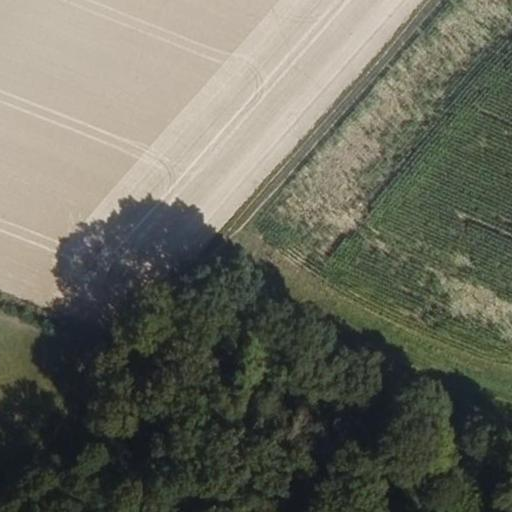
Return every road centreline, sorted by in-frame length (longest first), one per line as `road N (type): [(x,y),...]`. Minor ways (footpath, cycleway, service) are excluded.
road 1 (track): [(441,0),(242,226),(16,511)]
road 2 (track): [(511,421),(357,360),(202,277)]
